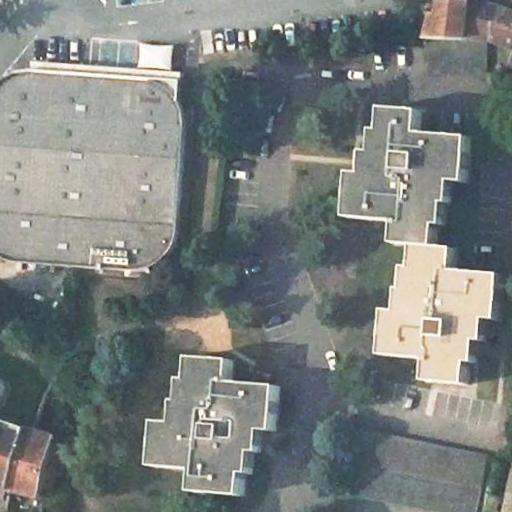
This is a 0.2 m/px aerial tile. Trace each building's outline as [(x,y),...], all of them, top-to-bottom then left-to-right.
[(447,0),(432,39),(435,39),(487,41),(501,10),(470,0),(447,0)] [(511,13),(501,10),(487,41),(493,43),(511,49),(511,13)] [(487,41),(435,39),(434,71),(492,72),(493,43),(487,41)] [(145,75),(28,65),(25,65),(15,66),(8,68),(2,72),(0,73),(0,257),(5,259),(11,260),(133,270),(138,269),(149,266),(154,263),(158,260),(166,252),(169,247),(172,242),(175,232),(184,117),(183,109),(182,104),(178,97),(175,93),(171,88),(166,84),(161,80),(155,78),(149,76),(145,75)] [(145,73),(145,75),(149,76),(155,78),(161,80),(166,84),(171,88),(175,93),(178,97),(182,104),(183,75),(145,73)] [(425,109),(387,107),(383,151),(378,151),(376,172),(354,171),(350,216),(398,221),(396,243),(417,244),(412,288),(398,286),(396,309),(385,307),(381,353),(425,358),(423,379),(467,383),(471,339),(476,340),(478,317),(500,320),(505,274),(456,270),(458,248),(438,247),(440,224),(446,225),(451,181),(470,183),(474,137),(424,133),(425,109)] [(231,354),(189,349),(187,372),(180,371),(178,393),(175,393),(173,416),(156,414),(151,459),(193,462),(191,485),(241,490),(243,467),(249,468),(251,446),(254,446),(257,424),(272,425),(276,380),(229,376),(231,354)] [(56,430),(0,412),(0,386),(3,378),(0,377),(0,480),(42,495),(52,468),(73,475),(76,448),(54,443),(56,430)] [(473,511),(486,456),(348,426),(334,484),(459,511),(473,511)] [(511,511),(511,478),(503,511),(497,511),(493,511),(492,511),(511,511)]
